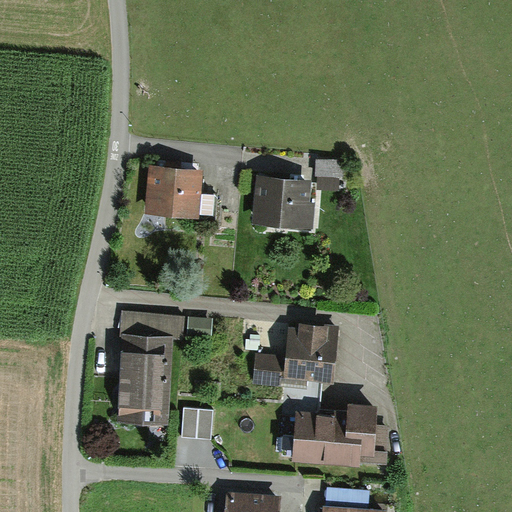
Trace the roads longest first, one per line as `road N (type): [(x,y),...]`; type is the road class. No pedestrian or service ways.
road 1 (residential): [(85,294),(348,320),(351,359)]
road 2 (residential): [(71,470),(301,487)]
road 3 (residential): [(71,470),(85,294)]
road 4 (residential): [(85,294),(119,142)]
road 5 (residential): [(119,142),(117,0)]
road 6 (residential): [(119,142),(240,154)]
